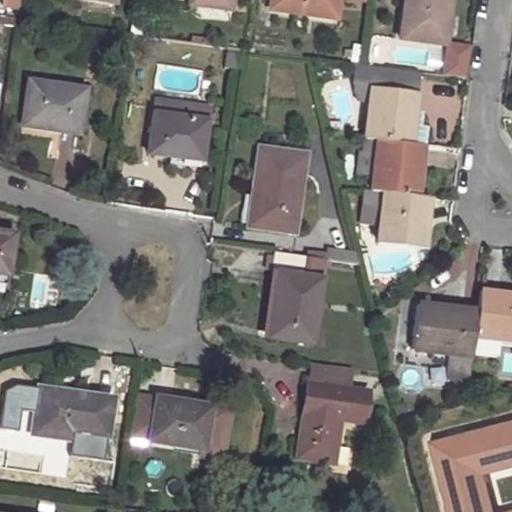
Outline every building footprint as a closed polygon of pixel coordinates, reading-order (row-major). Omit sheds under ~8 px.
[(17,0),(2,0),(2,7),(16,9),(17,0)] [(230,0),(189,0),(189,4),(229,9),(230,0)] [(271,0),(270,8),(334,17),(336,0),(271,0)] [(450,0),(405,0),(400,37),(445,43),(450,0)] [(358,3),(350,2),(349,10),(357,11),(358,3)] [(0,24),(14,26),(15,19),(0,17),(0,24)] [(237,55),(226,53),(224,68),(235,69),(237,55)] [(400,143),(401,131),(409,132),(417,72),(354,64),(352,82),(355,99),(367,101),(362,138),(376,140),(400,143)] [(83,90),(28,81),(23,118),(60,125),(60,130),(77,132),(83,90)] [(209,106),(154,98),(146,154),(183,159),(184,156),(201,158),(209,106)] [(419,145),(420,133),(409,132),(401,131),(400,143),(419,145)] [(225,155),(227,135),(220,135),(218,153),(225,155)] [(407,183),(414,184),(419,145),(400,143),(376,140),(370,192),(384,194),(405,197),(407,183)] [(303,154),(258,148),(252,185),(258,186),(252,227),(292,233),(303,154)] [(414,184),(407,183),(405,197),(413,197),(414,184)] [(384,194),(370,192),(366,192),(362,221),(380,223),(384,194)] [(414,234),(422,236),(426,199),(413,197),(405,197),(384,194),(380,223),(378,243),(412,247),(414,234)] [(0,272),(5,273),(11,235),(0,233),(0,272)] [(414,234),(412,247),(420,248),(422,236),(414,234)] [(305,257),(280,253),(268,339),(310,345),(320,280),(302,277),(305,257)] [(323,259),(305,257),(302,277),(320,280),(323,259)] [(511,298),(479,294),(476,313),(475,323),(471,353),(496,356),(496,354),(492,354),(494,343),(497,343),(498,338),(511,340),(511,298)] [(471,353),(475,323),(463,322),(464,312),(417,306),(412,348),(412,350),(451,355),(448,380),(468,382),(471,353)] [(476,313),(464,312),(463,322),(475,323),(476,313)] [(351,371),(309,365),(307,383),(348,389),(351,371)] [(348,389),(307,383),(295,458),(333,464),(339,421),(363,424),(366,391),(348,389)] [(111,400),(38,389),(30,434),(69,440),(71,433),(106,438),(111,400)] [(149,442),(155,399),(136,396),(129,439),(149,442)] [(209,407),(155,399),(149,442),(202,450),(201,458),(224,462),(232,408),(209,404),(209,407)] [(52,511),(54,503),(35,500),(32,511),(34,511),(52,511)]
